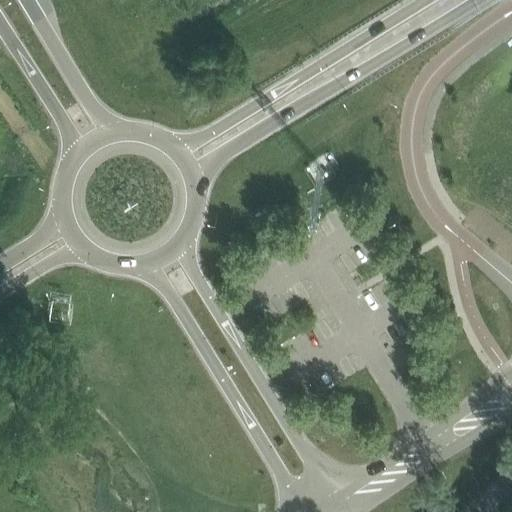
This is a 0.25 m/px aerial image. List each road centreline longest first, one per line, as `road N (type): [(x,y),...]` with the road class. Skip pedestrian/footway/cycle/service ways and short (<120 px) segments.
road 1 (unclassified): [(511,11),(433,73),(414,109),(411,137),(425,200),(511,285)]
road 2 (secondary): [(195,184),(222,153),(480,0)]
road 3 (secondary): [(341,507),(191,269),(183,239)]
road 4 (secondary): [(142,264),(175,301),(305,511)]
road 5 (secondary): [(421,0),(207,135),(171,146)]
road 6 (motorway): [(123,132),(96,112),(29,0)]
road 7 (motorway): [(0,21),(66,125),(75,161)]
